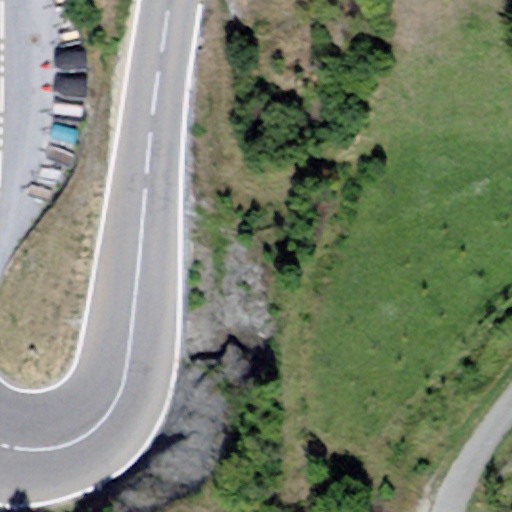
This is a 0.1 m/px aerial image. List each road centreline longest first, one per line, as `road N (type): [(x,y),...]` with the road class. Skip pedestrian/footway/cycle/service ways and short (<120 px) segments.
road 1 (tertiary): [(0,446),(54,455),(118,423),(143,361),(170,0)]
road 2 (unclassified): [(453,511),(465,458),(511,379)]
